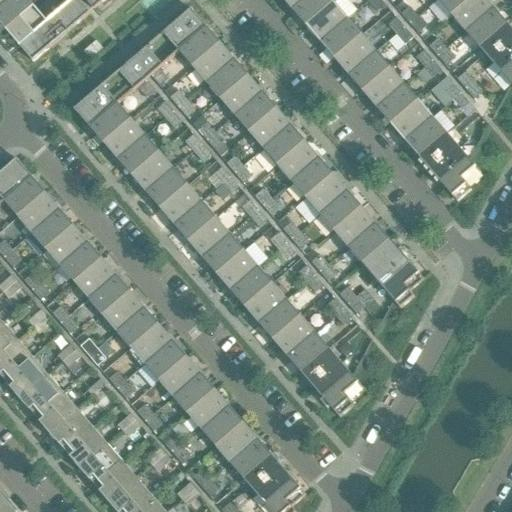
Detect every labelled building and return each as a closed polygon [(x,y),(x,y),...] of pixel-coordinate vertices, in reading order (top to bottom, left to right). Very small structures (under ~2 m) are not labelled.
[(0,23),(7,31),(35,7),(28,0),(9,0),(0,8),(0,23)] [(0,0),(0,8),(9,0),(0,0)] [(62,39),(90,15),(77,0),(74,0),(48,22),(62,39)] [(85,0),(95,11),(107,0),(85,0)] [(283,0),(292,11),(305,0),(283,0)] [(306,27),(334,3),(331,0),(305,0),(292,11),(306,27)] [(385,5),(381,0),(371,0),(368,3),(377,13),(385,5)] [(437,0),(452,16),(470,0),(437,0)] [(466,33),(494,8),(486,0),(470,0),(452,16),(466,33)] [(321,44),(348,20),(334,3),(306,27),(321,44)] [(20,47),(48,22),(35,7),(7,31),(20,47)] [(418,17),(410,7),(401,15),(410,25),(418,17)] [(480,49),(508,25),(494,8),(466,33),(480,49)] [(132,62),(131,63),(147,81),(149,79),(152,77),(160,69),(179,53),(208,28),(207,28),(192,10),(173,27),(164,35),(162,36),(136,59),(135,59),(133,61),(132,62)] [(427,27),(418,17),(410,25),(418,34),(427,27)] [(405,28),(397,19),(388,26),(396,35),(405,28)] [(335,60),(363,36),(348,20),(321,44),(335,60)] [(34,63),(62,39),(48,22),(20,47),(34,63)] [(511,29),(508,25),(480,49),(511,86),(511,29)] [(192,68),(221,44),(208,28),(179,53),(192,68)] [(414,38),(405,28),(396,35),(405,45),(414,38)] [(349,76),(377,52),(363,36),(335,60),(349,76)] [(446,50),(438,40),(429,47),(438,57),(446,50)] [(91,59),(103,49),(97,41),(85,52),(91,59)] [(207,85),(235,60),(221,44),(192,68),(207,85)] [(455,60),(446,50),(438,57),(446,67),(455,60)] [(433,61),(425,51),(416,59),(425,68),(433,61)] [(363,93),(391,69),(377,52),(349,76),(363,93)] [(221,101),(249,77),(235,60),(207,85),(221,101)] [(442,71),(433,61),(425,68),(433,78),(442,71)] [(94,94),(75,111),(90,128),(91,129),(117,107),(119,105),(138,88),(147,81),(131,63),(104,86),(103,87),(94,94)] [(169,80),(160,69),(152,77),(160,87),(169,80)] [(377,109),(405,85),(391,69),(363,93),(377,109)] [(475,83),(466,73),(458,80),(466,90),(475,83)] [(235,117),(263,93),(249,77),(221,101),(235,117)] [(156,91),(147,81),(138,88),(147,98),(156,91)] [(483,92),(475,83),(466,90),(474,100),(483,92)] [(462,94),(453,84),(445,92),(453,101),(462,94)] [(391,125),(419,101),(405,85),(377,109),(391,125)] [(187,101),(179,92),(170,99),(179,109),(187,101)] [(249,134),(277,109),(263,93),(235,117),(249,134)] [(470,104),(462,94),(453,101),(462,111),(470,104)] [(196,111),(187,101),(179,109),(187,118),(196,111)] [(405,142),(433,118),(419,101),(391,125),(405,142)] [(174,113),(166,103),(157,110),(166,120),(174,113)] [(105,145),(131,123),(117,107),(91,129),(105,145)] [(263,150),(291,126),(277,109),(249,134),(263,150)] [(183,122),(174,113),(166,120),(174,130),(183,122)] [(419,158),(447,134),(433,118),(405,142),(419,158)] [(118,161),(144,138),(131,123),(105,145),(118,161)] [(216,134),(207,124),(199,132),(207,142),(216,134)] [(277,167),(305,142),(291,126),(263,150),(277,167)] [(224,144),(216,134),(207,142),(215,151),(224,144)] [(481,174),(470,161),(447,134),(419,158),(458,203),(472,191),(467,186),(481,174)] [(203,145),(194,136),(186,143),(194,153),(203,145)] [(132,177),(159,155),(144,138),(118,161),(132,177)] [(291,183),(320,159),(305,142),(277,167),(291,183)] [(211,155),(203,145),(194,153),(202,163),(211,155)] [(146,194),(173,171),(159,155),(132,177),(146,194)] [(244,167),(235,157),(227,165),(235,174),(244,167)] [(305,199),(334,175),(320,159),(291,183),(305,199)] [(0,207),(6,202),(5,201),(32,178),(17,160),(12,165),(0,175),(0,207)] [(252,177),(244,167),(235,174),(244,184),(252,177)] [(231,178),(222,168),(214,176),(222,185),(231,178)] [(161,210),(187,187),(173,171),(146,194),(161,210)] [(320,216),(348,192),(334,175),(305,199),(320,216)] [(19,218),(46,194),(32,178),(5,201),(6,202),(19,218)] [(239,188),(231,178),(222,185),(231,195),(239,188)] [(175,226),(201,203),(187,187),(161,210),(175,226)] [(272,200),(264,190),(255,197),(264,207),(272,200)] [(334,232),(362,208),(348,192),(320,216),(334,232)] [(33,234),(61,211),(46,194),(19,218),(33,234)] [(281,210),(272,200),(264,207),(272,217),(281,210)] [(259,211),(251,201),(242,209),(250,218),(259,211)] [(189,243),(215,220),(201,203),(175,226),(189,243)] [(348,248),(376,224),(362,208),(334,232),(348,248)] [(47,250),(75,227),(61,211),(33,234),(47,250)] [(268,221),(259,211),(250,218),(259,228),(268,221)] [(203,259),(230,236),(215,220),(189,243),(203,259)] [(300,232),(292,223),(284,230),(292,240),(300,232)] [(362,265),(390,240),(376,224),(348,248),(362,265)] [(61,267),(89,243),(75,227),(47,250),(61,267)] [(309,243),(300,232),(292,240),(300,250),(309,243)] [(287,244),(279,234),(270,241),(279,251),(287,244)] [(217,275),(244,252),(230,236),(203,259),(217,275)] [(424,280),(390,240),(362,265),(401,310),(415,298),(410,292),(424,280)] [(13,251),(5,242),(0,245),(0,253),(5,259),(13,251)] [(76,283),(103,260),(89,243),(61,267),(76,283)] [(296,254),(287,244),(279,251),(287,261),(296,254)] [(22,261),(13,251),(5,259),(13,269),(22,261)] [(231,292),(258,268),(244,252),(217,275),(231,292)] [(328,265),(320,256),(312,263),(320,273),(328,265)] [(90,299),(117,276),(103,260),(76,283),(90,299)] [(337,275),(328,265),(320,273),(329,283),(337,275)] [(316,276),(307,267),(299,274),(307,284),(316,276)] [(245,308),(272,285),(258,268),(231,292),(245,308)] [(41,284),(33,274),(24,282),(33,291),(41,284)] [(104,316),(131,292),(117,276),(90,299),(104,316)] [(324,286),(316,276),(307,284),(315,294),(324,286)] [(0,289),(4,294),(17,283),(12,277),(0,286),(0,289)] [(9,300),(22,288),(17,283),(4,294),(9,300)] [(50,294),(41,284),(33,291),(41,301),(50,294)] [(259,325),(287,301),(272,285),(245,308),(259,325)] [(357,298),(349,288),(340,296),(348,306),(357,298)] [(118,332),(145,309),(131,292),(104,316),(118,332)] [(365,308),(357,298),(348,306),(357,315),(365,308)] [(344,309),(336,300),(327,307),(335,316),(344,309)] [(273,341),(301,317),(287,301),(259,325),(273,341)] [(70,317),(61,307),(53,315),(61,325),(70,317)] [(132,349),(159,325),(145,309),(118,332),(132,349)] [(352,319),(344,309),(335,316),(344,327),(352,319)] [(34,329),(47,317),(42,311),(28,322),(34,329)] [(39,334),(52,323),(47,317),(34,329),(39,334)] [(78,327),(70,317),(61,325),(70,334),(78,327)] [(287,357),(315,333),(301,317),(273,341),(287,357)] [(0,357),(20,340),(5,323),(0,327),(0,357)] [(146,365),(173,341),(159,325),(132,349),(146,365)] [(301,374),(329,350),(315,333),(287,357),(301,374)] [(7,382),(35,358),(20,340),(0,357),(0,376),(0,377),(2,375),(7,382)] [(98,350),(90,340),(81,347),(89,357),(98,350)] [(160,381),(187,358),(173,341),(146,365),(160,381)] [(63,363),(77,352),(71,346),(58,357),(63,363)] [(106,360),(98,350),(89,357),(98,367),(106,360)] [(364,389),(353,377),(329,350),(301,374),(340,419),(354,407),(350,402),(364,389)] [(68,369),(82,357),(77,352),(63,363),(68,369)] [(21,400),(50,375),(35,358),(7,382),(12,388),(11,389),(21,400)] [(174,398),(202,374),(187,358),(160,381),(174,398)] [(126,382),(118,373),(109,380),(118,390),(126,382)] [(188,414),(217,390),(203,374),(202,375),(202,374),(174,398),(188,414)] [(37,416),(64,393),(50,375),(21,400),(30,411),(31,410),(37,416)] [(93,398),(106,386),(101,380),(88,392),(93,398)] [(135,393),(126,382),(118,390),(126,400),(135,393)] [(98,404),(111,392),(106,386),(93,398),(98,404)] [(203,431),(231,406),(217,390),(188,414),(203,431)] [(51,435),(79,410),(64,393),(37,416),(42,422),(41,423),(51,435)] [(154,415),(146,405),(137,413),(146,423),(154,415)] [(217,447),(245,423),(231,406),(203,431),(217,447)] [(67,451),(94,427),(79,410),(51,435),(60,446),(61,445),(67,451)] [(123,433),(136,421),(131,415),(118,427),(123,433)] [(163,425),(154,415),(146,423),(154,433),(163,425)] [(128,439),(141,427),(136,421),(123,433),(128,439)] [(231,464),(258,440),(254,435),(255,434),(245,423),(217,447),(231,464)] [(80,469),(109,444),(94,427),(67,451),(72,457),(71,458),(80,469)] [(183,448),(174,438),(166,446),(174,456),(183,448)] [(244,480),(272,456),(258,440),(231,464),(238,471),(237,472),(244,480)] [(96,486),(124,462),(109,444),(80,469),(90,481),(91,479),(96,486)] [(191,458),(183,448),(174,456),(183,466),(191,458)] [(153,467),(166,456),(161,450),(148,461),(153,467)] [(158,473),(171,462),(166,456),(153,467),(158,473)] [(306,496),(293,481),(272,456),(244,480),(271,511),(295,511),(292,508),(306,496)] [(110,504),(139,479),(124,462),(96,486),(102,492),(100,493),(110,504)] [(211,481),(203,471),(194,479),(202,488),(211,481)] [(135,511),(154,496),(139,479),(110,504),(117,511),(135,511)] [(220,491),(211,481),(202,488),(211,498),(220,491)] [(183,501),(196,490),(191,484),(178,495),(183,501)] [(188,507),(201,496),(196,490),(183,501),(188,507)] [(167,511),(154,496),(135,511),(167,511)] [(0,511),(15,511),(6,501),(0,506),(0,511)]
